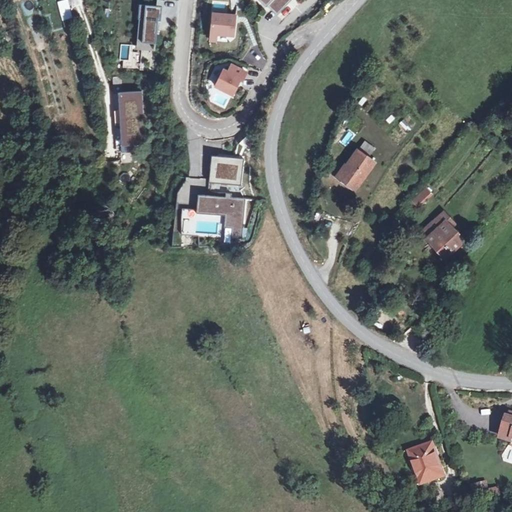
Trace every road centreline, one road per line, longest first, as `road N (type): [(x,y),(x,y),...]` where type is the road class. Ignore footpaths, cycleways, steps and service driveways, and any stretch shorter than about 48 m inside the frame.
road 1 (tertiary): [(331,30),(295,72),(278,108),(270,158),(301,258),(356,329),(394,353),(452,377),(511,383)]
road 2 (residential): [(331,30),(291,35),(245,116),(212,131),(192,124),(181,108),(185,0)]
